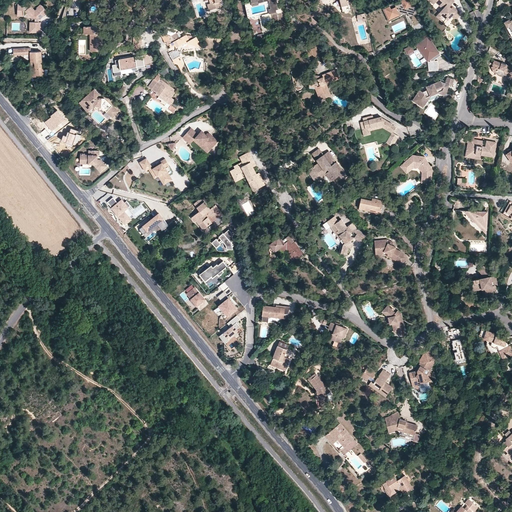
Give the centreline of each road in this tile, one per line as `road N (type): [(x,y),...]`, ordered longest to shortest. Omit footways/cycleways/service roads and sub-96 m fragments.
road 1 (tertiary): [(228,378),(84,200)]
road 2 (residential): [(228,378),(246,358),(250,303),(259,290),(322,304),(358,323)]
road 3 (tertiary): [(340,511),(228,378)]
road 4 (residential): [(84,200),(221,93)]
road 5 (residential): [(446,151),(420,240),(428,310)]
road 6 (residential): [(428,310),(425,259),(448,186),(446,151)]
road 7 (residential): [(358,323),(284,200)]
road 8 (tertiary): [(84,200),(0,97)]
road 9 (unknown): [(26,129),(74,100),(63,63),(72,27)]
road 10 (residential): [(457,119),(491,0)]
